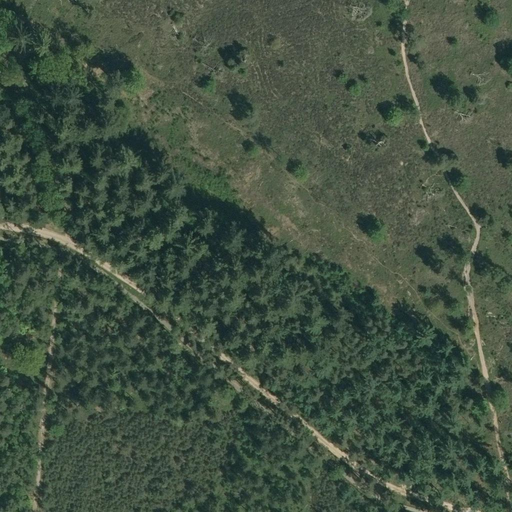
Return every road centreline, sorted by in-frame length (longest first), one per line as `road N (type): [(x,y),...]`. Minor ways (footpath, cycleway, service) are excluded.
road 1 (track): [(64,237),(370,480),(466,511)]
road 2 (track): [(64,237),(35,511)]
road 3 (track): [(0,20),(15,33),(64,237)]
